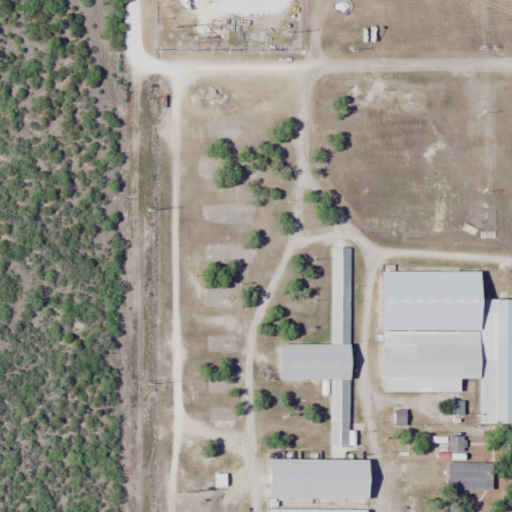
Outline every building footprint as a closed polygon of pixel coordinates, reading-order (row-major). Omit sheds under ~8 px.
[(348,246),(330,246),(329,344),(276,343),(276,379),(328,379),(328,447),(347,447),(348,246)] [(511,422),(511,297),(477,297),(477,307),(456,307),(457,271),(395,270),(394,330),(380,330),(379,391),(457,392),(457,377),(477,378),(476,422),(511,422)] [(461,443),(458,443),(458,436),(446,436),(446,450),(461,451),(461,443)] [(265,458),(265,498),(363,498),(363,459),(265,458)] [(488,489),(488,462),(446,462),(446,489),(488,489)]
